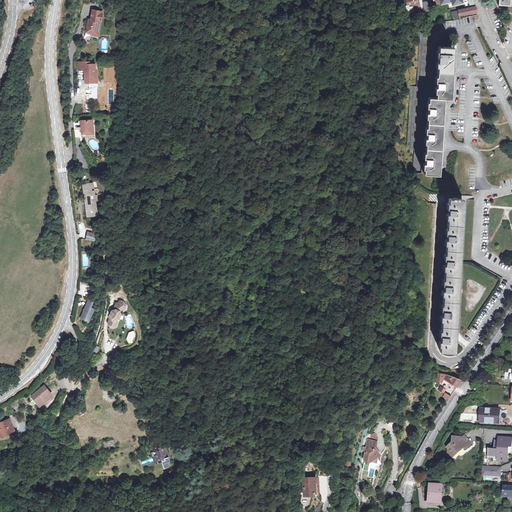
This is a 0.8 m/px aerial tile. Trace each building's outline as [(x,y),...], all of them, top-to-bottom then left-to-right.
[(420,2),(408,5),(409,11),(416,9),(416,8),(420,5),(420,2)] [(452,20),(458,18),(458,15),(476,12),(474,5),(450,10),(452,20)] [(90,22),(88,35),(100,36),(102,24),(103,14),(94,13),(92,23),(90,22)] [(425,88),(429,39),(421,39),(417,87),(412,87),(407,148),(415,149),(419,87),(425,88)] [(437,74),(451,75),(453,49),(439,48),(437,74)] [(91,83),(96,83),(98,67),(92,67),(92,65),(81,64),(80,72),(87,73),(87,80),(91,81),(91,83)] [(451,75),(437,74),(435,98),(442,99),(449,99),(451,75)] [(425,123),(440,125),(442,99),(435,98),(427,98),(425,123)] [(82,123),(82,133),(82,136),(82,137),(94,136),(93,122),(82,123)] [(423,149),(439,150),(440,125),(425,123),(423,149)] [(439,150),(423,149),(421,174),(437,175),(439,150)] [(92,185),(89,185),(82,186),(86,216),(96,215),(92,185)] [(447,224),(465,226),(466,200),(457,200),(457,198),(453,198),(453,199),(449,199),(449,203),(447,203),(446,220),(448,221),(447,224)] [(474,200),(466,200),(465,226),(464,249),(463,265),(498,286),(503,279),(471,260),(474,200)] [(436,205),(429,205),(419,350),(427,351),(436,205)] [(445,248),(464,249),(465,226),(447,224),(447,230),(445,229),(444,244),(446,244),(445,248)] [(85,242),(92,244),(93,237),(87,235),(85,242)] [(443,274),(462,276),(463,265),(464,249),(445,248),(445,254),(443,254),(442,270),(444,270),(443,274)] [(442,301),(460,302),(462,276),(443,274),(443,280),(441,280),(440,295),(442,295),(442,301)] [(115,323),(117,318),(116,315),(119,309),(124,306),(125,302),(122,297),(119,297),(115,300),(113,303),(114,304),(113,305),(111,306),(109,310),(110,312),(110,314),(108,315),(107,318),(108,321),(112,324),(115,323)] [(440,327),(458,328),(460,302),(442,301),(442,306),(440,306),(439,321),(440,321),(440,327)] [(86,304),(77,321),(85,325),(90,313),(86,311),(89,305),(86,304)] [(458,328),(440,327),(440,331),(438,330),(437,345),(439,346),(439,351),(456,352),(457,342),(458,328)] [(135,343),(134,332),(126,332),(128,343),(135,343)] [(156,361),(152,356),(147,360),(151,365),(156,361)] [(446,374),(439,373),(437,381),(441,382),(444,376),(446,377),(445,378),(456,385),(459,380),(446,374)] [(31,396),(37,403),(45,396),(47,398),(52,395),(43,385),(31,396)] [(444,396),(448,399),(454,390),(449,388),(444,396)] [(45,396),(37,403),(39,405),(47,398),(45,396)] [(500,409),(482,408),(481,422),(499,423),(500,409)] [(10,420),(0,424),(0,436),(14,431),(10,420)] [(457,438),(457,436),(453,436),(452,442),(447,446),(448,448),(447,451),(446,451),(446,452),(447,453),(447,454),(447,455),(448,456),(449,456),(450,456),(451,456),(454,456),(454,453),(461,447),(466,448),(471,443),(466,436),(464,438),(457,438)] [(511,436),(498,436),(498,445),(498,448),(493,447),(488,447),(488,457),(497,457),(497,460),(507,460),(507,453),(506,453),(507,446),(511,446),(511,436)] [(374,447),(374,445),(375,441),(366,439),(362,459),(364,462),(366,460),(375,462),(376,456),(377,454),(373,449),(374,447)] [(150,445),(150,446),(152,451),(149,453),(153,461),(159,458),(162,467),(167,465),(165,459),(170,457),(164,444),(157,447),(155,443),(150,445)] [(501,466),(482,465),(482,474),(500,475),(501,466)] [(309,493),(319,492),(318,477),(304,478),(304,483),(303,483),(304,495),(309,494),(309,493)] [(511,484),(504,484),(503,496),(511,496),(511,484)] [(440,502),(441,492),(441,486),(430,485),(428,502),(440,502)]
